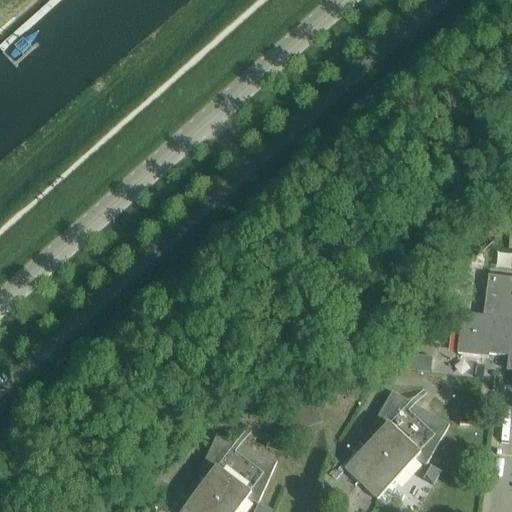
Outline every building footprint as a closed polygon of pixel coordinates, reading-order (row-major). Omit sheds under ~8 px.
[(511,279),(489,276),(484,317),(464,314),(459,354),(489,358),(491,344),(511,346),(511,350),(511,362),(511,279)] [(407,356),(405,371),(430,374),(431,359),(407,356)] [(449,427),(392,394),(369,434),(376,439),(362,454),(365,457),(356,466),(353,463),(345,471),(383,508),(391,500),(381,492),(391,481),(394,484),(415,461),(426,467),(449,427)] [(314,407),(283,416),(289,435),(319,426),(314,407)] [(458,411),(459,427),(475,426),(475,410),(458,411)] [(266,449),(281,455),(287,440),(272,434),(266,449)] [(277,464),(217,437),(198,479),(205,483),(193,500),(196,502),(188,511),(187,511),(184,510),(182,511),(238,511),(247,501),(258,506),(277,464)]
